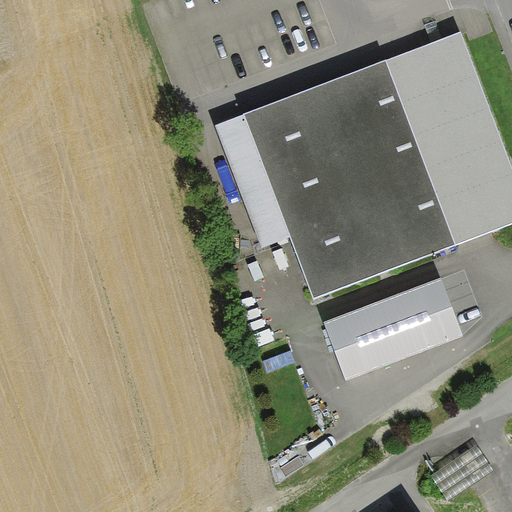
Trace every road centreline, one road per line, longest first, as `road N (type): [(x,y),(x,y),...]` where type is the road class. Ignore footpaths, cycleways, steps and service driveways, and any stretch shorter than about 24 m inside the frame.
road 1 (unknown): [(500,295),(487,327),(413,376),(330,389),(304,360),(301,327),(365,291),(463,259),(492,281)]
road 2 (unknown): [(345,28),(190,84)]
